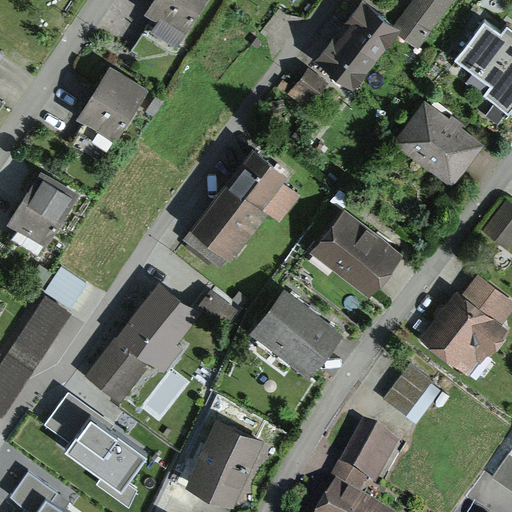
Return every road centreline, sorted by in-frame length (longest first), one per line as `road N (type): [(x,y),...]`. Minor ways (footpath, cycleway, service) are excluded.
road 1 (residential): [(331,0),(155,231),(68,368),(26,392),(0,433)]
road 2 (residential): [(511,160),(335,391),(267,511)]
road 3 (residential): [(102,0),(0,147)]
